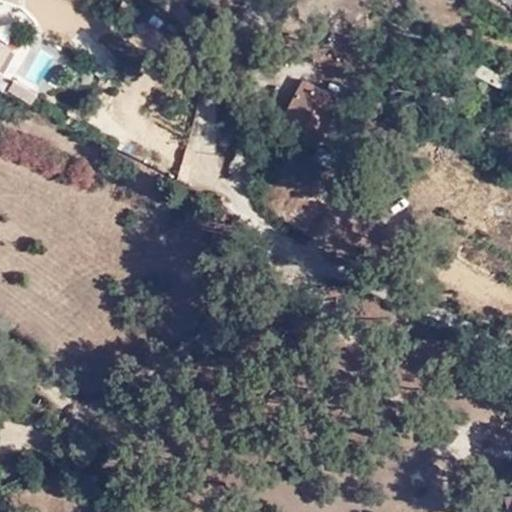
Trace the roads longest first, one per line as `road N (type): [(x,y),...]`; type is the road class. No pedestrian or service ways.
road 1 (unclassified): [(302,254),(77,422),(26,362),(0,375)]
road 2 (unclassified): [(302,254),(278,170),(298,0)]
road 3 (unclassified): [(511,341),(302,254)]
